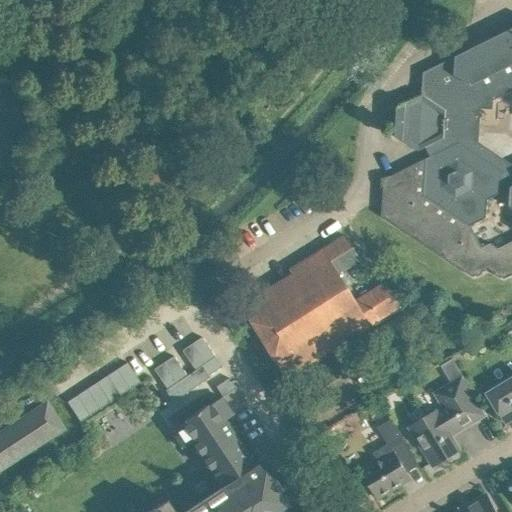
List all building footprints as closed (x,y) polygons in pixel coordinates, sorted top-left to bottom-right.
[(511,28),(423,72),(422,95),(397,107),(396,135),(419,150),(429,145),(434,155),(384,180),(382,216),(473,277),(476,275),(477,277),(483,274),(482,272),(489,269),(496,273),(495,275),(500,278),(501,277),(504,279),(511,274),(511,28)] [(284,378),(399,306),(384,283),(354,302),(337,275),(359,261),(343,235),(288,270),(291,275),(261,294),(248,273),(227,286),(284,378)] [(226,237),(204,250),(217,271),(239,257),(226,237)] [(196,350),(206,344),(201,337),(191,343),(196,350)] [(181,350),(186,357),(196,350),(191,343),(181,350)] [(200,357),(210,350),(206,344),(196,350),(200,357)] [(186,357),(190,363),(200,357),(196,350),(186,357)] [(208,361),(215,357),(210,350),(200,357),(205,364),(208,361)] [(163,362),(168,369),(178,362),(173,356),(163,362)] [(190,363),(195,370),(201,366),(202,365),(205,364),(200,357),(190,363)] [(208,361),(215,371),(221,367),(215,357),(208,361)] [(201,366),(208,376),(215,371),(208,361),(205,364),(202,365),(201,366)] [(130,389),(140,382),(127,362),(117,369),(130,389)] [(153,369),(158,376),(168,369),(163,362),(153,369)] [(168,369),(172,376),(182,369),(178,362),(168,369)] [(183,378),(191,390),(209,377),(208,376),(201,366),(195,370),(186,376),(183,378)] [(120,395),(130,389),(117,369),(107,375),(120,395)] [(158,376),(162,382),(172,376),(168,369),(158,376)] [(172,376),(176,382),(183,378),(186,376),(182,369),(172,376)] [(110,402),(120,395),(107,375),(97,382),(110,402)] [(162,382),(166,389),(176,382),(172,376),(162,382)] [(451,435),(475,421),(486,414),(476,397),(464,376),(436,393),(444,406),(410,426),(423,449),(433,466),(460,450),(451,435)] [(166,389),(165,390),(173,402),(191,390),(183,378),(176,382),(166,389)] [(229,378),(222,382),(229,392),(235,388),(229,378)] [(511,378),(487,394),(495,406),(505,423),(511,418),(511,378)] [(100,409),(110,402),(97,382),(87,389),(100,409)] [(222,397),(229,392),(222,382),(216,387),(222,397)] [(90,415),(100,409),(87,389),(77,395),(90,415)] [(80,422),(90,415),(77,395),(67,402),(80,422)] [(213,481),(218,489),(257,463),(251,455),(247,458),(222,421),(233,414),(222,397),(206,407),(205,406),(185,419),(186,421),(170,431),(181,449),(192,441),(217,478),(213,481)] [(379,401),(367,408),(372,416),(384,409),(379,401)] [(0,511),(0,467),(22,453),(25,458),(36,451),(33,446),(61,428),(45,405),(0,434),(0,511)] [(405,469),(416,462),(406,445),(391,419),(378,427),(388,443),(373,452),(378,460),(362,470),(367,480),(365,482),(371,490),(373,489),(378,499),(410,480),(405,469)] [(270,511),(283,504),(257,463),(218,489),(183,511),(174,511),(166,499),(146,511),(270,511)] [(496,511),(497,511),(487,495),(470,504),(471,506),(460,511),(496,511)]
